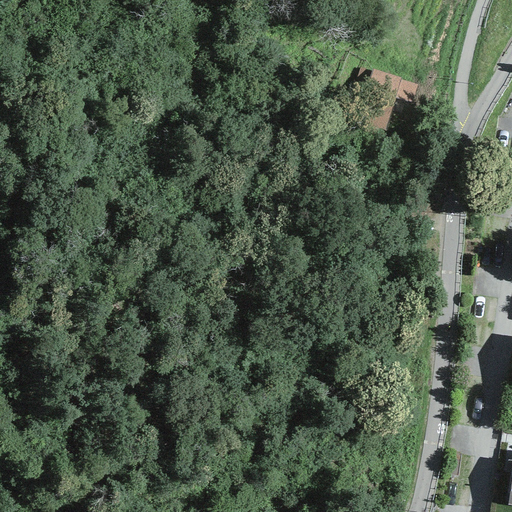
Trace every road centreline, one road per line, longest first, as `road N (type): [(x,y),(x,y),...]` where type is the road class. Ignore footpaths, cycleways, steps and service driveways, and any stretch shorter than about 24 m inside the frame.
road 1 (residential): [(463,139),(445,348),(419,511)]
road 2 (unclassified): [(483,0),(462,69),(463,139)]
